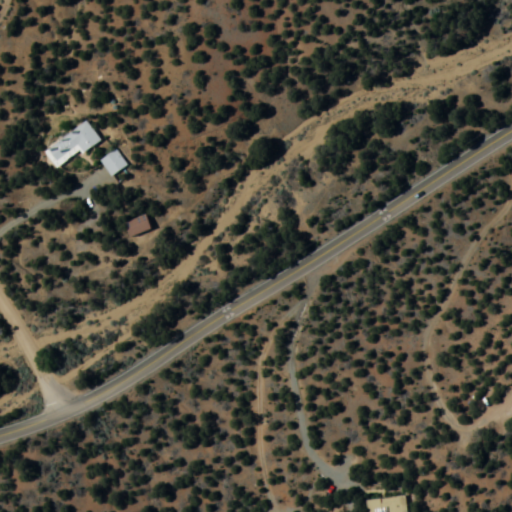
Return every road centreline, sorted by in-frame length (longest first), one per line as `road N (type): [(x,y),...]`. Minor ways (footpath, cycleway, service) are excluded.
road 1 (residential): [(0,436),(59,421),(511,131)]
road 2 (residential): [(59,421),(13,299)]
